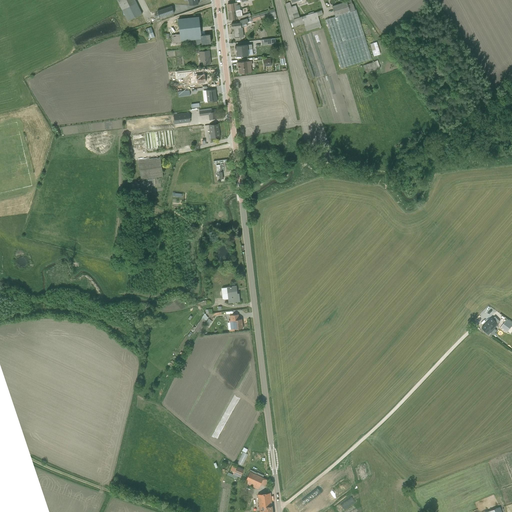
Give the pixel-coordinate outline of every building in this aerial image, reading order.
[(117,0),(122,10),(127,21),(142,14),(134,0),(117,0)] [(332,6),(335,17),(355,10),(353,4),(352,4),(350,0),(348,0),(346,1),(346,2),(332,6)] [(285,4),(292,28),(303,24),(306,32),(321,27),(318,16),(322,14),(321,10),(299,17),(295,5),(291,7),(289,2),(285,4)] [(227,4),(228,12),(240,10),(239,5),(238,5),(237,3),(227,4)] [(157,11),(160,17),(174,12),(172,6),(157,11)] [(228,12),(229,20),(237,19),(239,20),(251,16),(250,13),(242,16),(242,12),(242,11),(241,10),(240,10),(228,12)] [(240,22),(231,23),(232,29),(233,29),(235,38),(243,37),(242,28),(247,26),(245,23),(247,22),(248,23),(250,23),(250,22),(269,15),(271,20),(276,19),(274,10),(251,16),(239,20),(240,22)] [(329,20),(344,65),(349,64),(371,59),(356,10),(329,20)] [(199,17),(178,20),(180,34),(181,42),(181,46),(194,44),(199,43),(201,42),(201,45),(210,44),(209,35),(201,36),(199,17)] [(152,27),(145,29),(149,39),(156,37),(152,27)] [(318,29),(303,34),(305,43),(300,44),(305,61),(307,60),(306,58),(308,57),(306,51),(305,47),(313,44),(314,48),(318,47),(320,52),(322,51),(321,48),(322,48),(321,46),(323,45),(318,29)] [(172,43),(181,42),(180,34),(171,35),(172,43)] [(376,42),(370,44),(374,56),(380,54),(376,42)] [(252,44),(235,46),(235,50),(236,50),(236,53),(236,57),(248,55),(248,50),(252,49),(252,44)] [(210,64),(209,50),(204,51),(203,48),(193,49),(194,54),(199,53),(200,65),(210,64)] [(377,60),(363,66),(366,73),(380,68),(377,60)] [(238,66),(239,74),(252,72),(251,65),(252,65),(251,61),(237,63),(237,67),(238,66)] [(185,73),(178,74),(179,77),(177,77),(177,79),(179,78),(179,79),(186,78),(186,77),(190,76),(191,84),(205,83),(204,75),(195,76),(194,71),(185,72),(185,73)] [(215,90),(206,91),(207,102),(211,101),(211,102),(217,101),(217,97),(216,97),(215,90)] [(216,109),(199,112),(200,116),(208,115),(209,120),(217,119),(216,109)] [(173,115),(174,125),(190,123),(189,113),(177,114),(177,113),(174,113),(174,115),(173,115)] [(209,125),(210,139),(220,137),(218,124),(209,125)] [(203,125),(144,134),(146,152),(205,144),(203,125)] [(160,158),(138,161),(141,179),(147,178),(147,181),(154,180),(153,178),(163,177),(160,158)] [(229,303),(239,301),(238,294),(236,294),(236,287),(222,288),(223,299),(228,299),(229,303)] [(192,329),(198,333),(208,318),(205,313),(196,327),(194,326),(192,329)] [(234,329),(242,328),(241,319),(239,320),(238,314),(229,315),(230,321),(229,321),(229,324),(228,324),(229,330),(232,329),(232,330),(234,330),(234,329)] [(491,318),(481,328),(486,332),(485,333),(487,335),(488,334),(488,335),(498,325),(491,318)] [(511,322),(507,319),(500,327),(505,331),(504,333),(505,334),(507,331),(510,333),(511,329),(511,326),(511,324),(511,322)] [(228,465),(227,470),(231,471),(228,477),(233,479),(234,476),(237,477),(240,469),(228,465)] [(263,478),(250,472),(244,483),(258,489),(263,478)] [(259,511),(272,511),(270,493),(266,493),(262,493),(262,494),(257,494),(257,495),(256,495),(256,498),(258,498),(259,511)]
